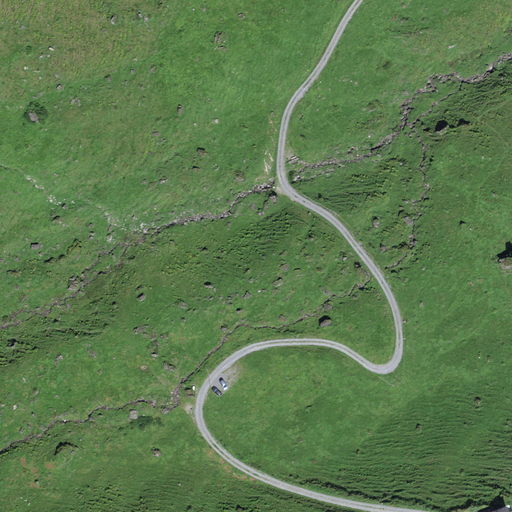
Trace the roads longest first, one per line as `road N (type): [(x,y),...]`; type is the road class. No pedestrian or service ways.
road 1 (track): [(381,280),(397,316),(393,366),(375,369),(323,342),(274,343),(229,361),(202,391),(198,409),(202,427),(238,466),(312,495),(404,511)]
road 2 (track): [(359,0),(288,110),(280,172),(284,188),(334,220),(381,280)]
